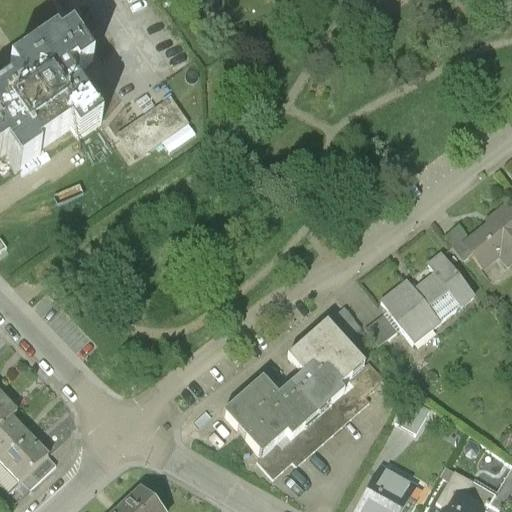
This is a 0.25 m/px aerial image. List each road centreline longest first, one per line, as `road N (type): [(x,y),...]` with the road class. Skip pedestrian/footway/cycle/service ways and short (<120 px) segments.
road 1 (residential): [(511,144),(361,259),(293,292),(128,435)]
road 2 (residential): [(128,435),(0,307)]
road 3 (residential): [(128,435),(248,511)]
